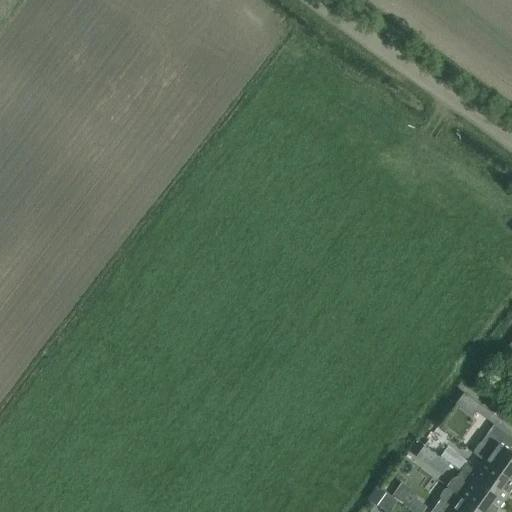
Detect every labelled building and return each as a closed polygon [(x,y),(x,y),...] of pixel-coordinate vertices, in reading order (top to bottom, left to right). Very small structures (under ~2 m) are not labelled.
[(480,443),(472,454),(484,462),(511,481),(511,454),(507,451),(511,444),(511,438),(493,425),(480,443)] [(463,462),(445,449),(440,456),(458,469),(463,462)] [(502,501),(511,487),(511,481),(484,462),(476,473),(465,464),(460,471),(502,501)] [(449,490),(480,511),(494,511),(502,501),(460,471),(448,488),(450,490),(449,490)] [(411,501),(417,490),(406,484),(400,495),(411,501)] [(480,511),(449,490),(444,490),(439,496),(441,500),(440,499),(430,511),(480,511)]
